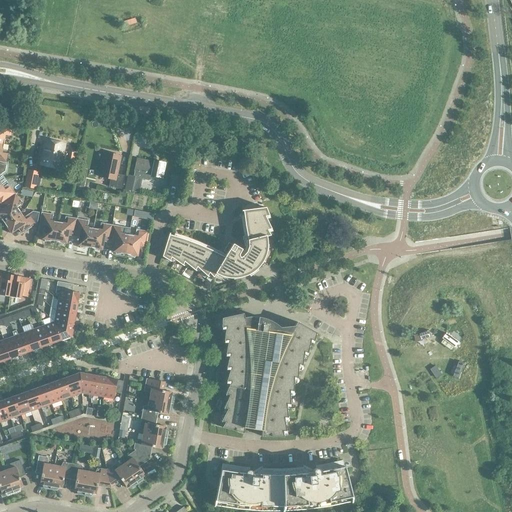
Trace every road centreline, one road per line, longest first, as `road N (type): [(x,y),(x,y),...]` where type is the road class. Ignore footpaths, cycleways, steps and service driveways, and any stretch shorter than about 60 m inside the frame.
road 1 (residential): [(332,192),(298,176),(261,121),(0,72)]
road 2 (residential): [(187,436),(280,447),(353,433),(349,329)]
road 3 (tertiary): [(499,160),(504,106),(492,0)]
road 4 (residential): [(332,192),(423,218),(481,203)]
road 5 (residential): [(149,277),(0,253)]
road 6 (residential): [(473,185),(424,204),(332,192)]
